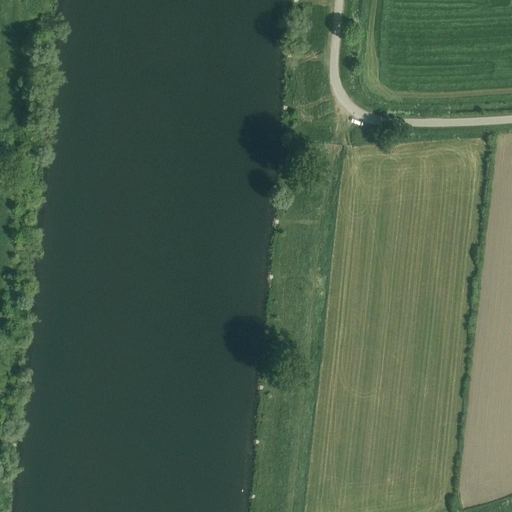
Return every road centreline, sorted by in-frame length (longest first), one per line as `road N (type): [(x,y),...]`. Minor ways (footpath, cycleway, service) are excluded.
road 1 (track): [(357,113),(332,174),(294,511)]
road 2 (unclassified): [(511,119),(391,122),(348,107),(334,83),(339,0)]
